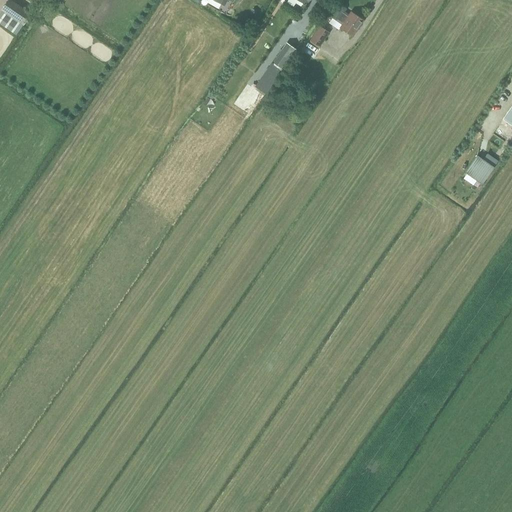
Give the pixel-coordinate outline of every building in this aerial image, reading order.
[(11,0),(9,0),(2,10),(23,25),(31,14),(11,0)] [(331,17),(342,25),(340,28),(353,36),(364,20),(351,12),(349,15),(345,12),(347,9),(339,4),(331,17)] [(330,32),(320,25),(310,40),(320,47),(330,32)] [(258,26),(251,37),(256,40),(263,30),(258,26)] [(283,70),(297,49),(287,42),(273,63),(283,70)] [(511,107),(503,120),(511,126),(511,107)] [(484,159),(478,155),(466,173),(482,185),(498,161),(487,154),(484,159)]
